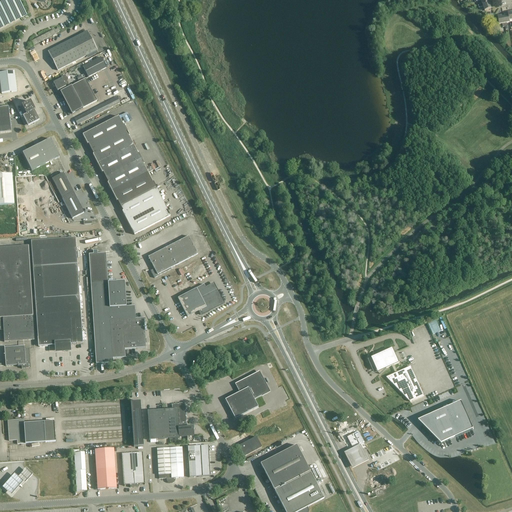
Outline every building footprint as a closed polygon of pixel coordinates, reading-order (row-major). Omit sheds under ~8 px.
[(36,0),(45,3),(46,0),(0,0),(0,28),(10,24),(27,15),(18,0),(36,0)] [(482,4),(478,6),(478,8),(483,6),(485,11),(492,9),(490,3),(490,1),(482,4)] [(58,28),(31,41),(33,45),(60,31),(58,28)] [(87,31),(48,52),(57,71),(97,50),(87,31)] [(100,58),(83,67),(88,78),(106,69),(100,58)] [(14,71),(0,73),(0,85),(1,94),(16,92),(14,71)] [(62,79),(53,83),(57,91),(61,89),(62,91),(60,92),(63,97),(62,98),(63,101),(65,101),(71,114),(83,108),(97,101),(85,79),(71,86),(70,87),(67,81),(68,81),(65,75),(61,77),(62,79)] [(77,125),(104,111),(120,103),(117,97),(74,120),(77,125)] [(30,102),(21,106),(26,115),(24,116),(29,125),(38,120),(33,111),(35,110),(30,102)] [(8,107),(0,108),(0,133),(11,133),(8,107)] [(103,172),(106,177),(108,183),(107,183),(112,192),(117,201),(118,201),(120,206),(123,211),(122,211),(134,235),(170,216),(155,188),(148,174),(148,173),(153,170),(151,167),(146,169),(141,159),(133,145),(126,131),(118,116),(82,135),(87,144),(88,144),(91,149),(94,154),(93,155),(97,164),(102,173),(103,172)] [(60,157),(50,139),(22,153),(32,171),(60,157)] [(52,179),(62,199),(73,193),(63,173),(52,179)] [(0,175),(0,205),(14,205),(12,174),(0,175)] [(84,213),(73,193),(62,199),(72,219),(84,213)] [(154,269),(150,271),(154,278),(172,269),(171,268),(198,254),(188,236),(148,257),(154,269)] [(75,238),(31,241),(38,347),(57,345),(58,350),(68,349),(67,344),(83,343),(75,238)] [(34,340),(28,246),(0,247),(0,330),(3,330),(4,342),(34,340)] [(89,255),(91,284),(96,364),(113,363),(113,358),(125,358),(125,349),(146,348),(144,323),(144,318),(135,319),(134,306),(126,307),(124,282),(108,283),(106,258),(98,258),(97,254),(97,251),(93,251),(93,254),(89,255)] [(196,288),(178,298),(187,317),(199,311),(201,315),(223,303),(213,284),(206,288),(204,285),(196,288)] [(22,369),(30,368),(29,348),(24,349),(24,347),(4,348),(6,366),(21,365),(22,369)] [(393,348),(368,359),(371,367),(372,367),(380,374),(384,369),(392,366),(395,374),(386,378),(410,402),(424,396),(411,367),(398,373),(394,365),(399,362),(393,348)] [(451,367),(457,384),(462,382),(454,362),(443,367),(444,370),(451,367)] [(263,381),(259,373),(236,385),(240,392),(225,400),(235,419),(258,407),(254,399),(269,392),(265,384),(267,383),(265,380),(263,381)] [(130,402),(134,447),(143,446),(140,402),(130,402)] [(473,430),(461,402),(418,420),(441,444),(473,430)] [(172,410),(162,410),(164,439),(178,438),(177,404),(172,405),(172,410)] [(177,404),(178,438),(193,437),(192,427),(186,428),(185,404),(177,404)] [(149,440),(164,439),(162,410),(147,411),(149,440)] [(17,444),(55,442),(54,421),(24,423),(24,419),(7,421),(9,441),(17,440),(17,444)] [(347,437),(353,448),(354,450),(360,446),(360,444),(362,443),(364,442),(360,433),(358,434),(355,435),(354,434),(347,437)] [(238,447),(244,457),(262,448),(256,437),(238,447)] [(360,444),(344,452),(352,468),(369,460),(360,444)] [(310,472),(304,460),(296,445),(260,464),(274,490),(275,491),(274,491),(276,494),(312,475),(310,473),(309,472),(310,472)] [(208,446),(188,447),(189,478),(210,476),(208,446)] [(182,447),(157,449),(158,475),(159,475),(159,479),(167,479),(167,481),(168,483),(170,484),(172,483),(174,482),(175,480),(175,478),(184,478),(182,447)] [(104,449),(95,450),(97,490),(107,489),(104,449)] [(114,449),(104,449),(107,489),(116,489),(114,449)] [(87,491),(84,452),(74,453),(76,491),(87,491)] [(130,488),(139,487),(138,485),(145,484),(143,453),(122,454),(124,485),(130,485),(130,488)] [(33,476),(26,470),(18,478),(25,484),(33,476)] [(23,482),(14,474),(2,488),(11,496),(23,482)] [(308,511),(309,511),(307,508),(308,508),(307,508),(308,508),(308,507),(324,499),(312,475),(276,494),(285,511),(308,511)]
